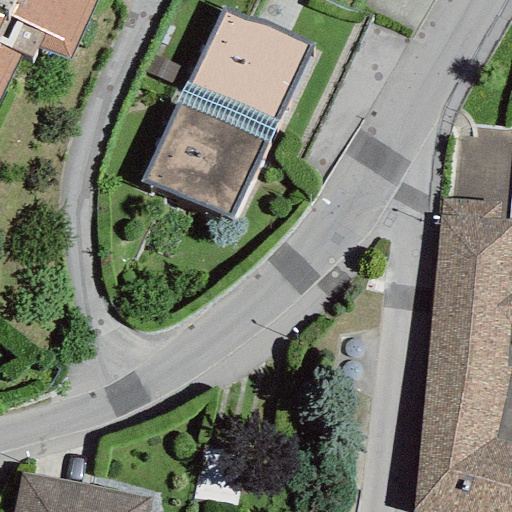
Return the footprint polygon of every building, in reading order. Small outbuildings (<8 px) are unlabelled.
[(0,0),(0,107),(20,68),(31,74),(37,63),(68,79),(104,7),(90,0),(0,0)] [(222,18),(182,107),(272,151),(316,63),(222,18)] [(272,151),(182,107),(140,192),(230,236),(272,151)] [(511,511),(511,315),(509,315),(511,242),(426,225),(407,511),(511,511)] [(114,511),(17,492),(12,511),(114,511)]
